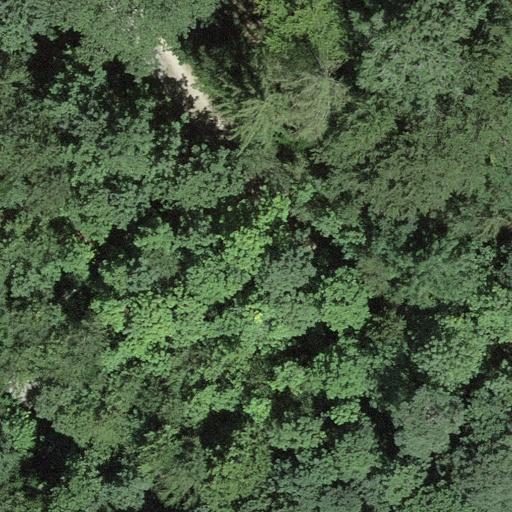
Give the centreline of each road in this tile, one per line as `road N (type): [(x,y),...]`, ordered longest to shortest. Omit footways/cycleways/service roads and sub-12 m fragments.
road 1 (track): [(105,0),(247,179),(384,284),(511,321)]
road 2 (track): [(0,371),(119,449),(239,511)]
